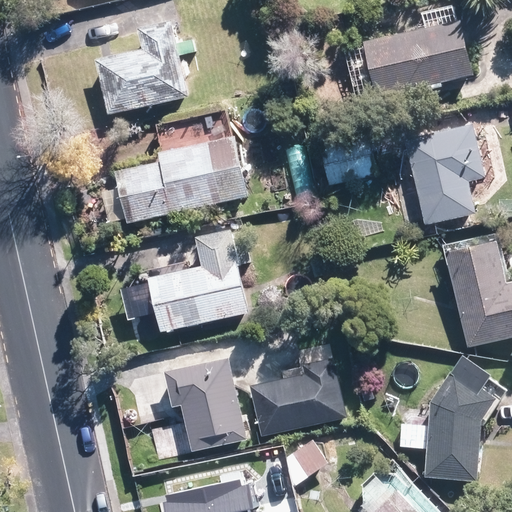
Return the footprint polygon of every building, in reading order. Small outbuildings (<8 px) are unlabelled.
[(351,48),(361,94),(382,89),(384,97),(486,74),(469,0),(462,0),(429,7),(433,24),(370,38),(372,44),(351,48)] [(152,45),(104,56),(117,112),(202,93),(185,15),(147,23),(152,45)] [(486,114),(393,137),(404,181),(420,177),(431,221),(485,208),(476,172),(499,166),(486,114)] [(381,127),(323,141),(334,186),(392,171),(381,127)] [(247,130),(170,147),(172,157),(125,167),(129,185),(109,189),(116,223),(261,191),(247,130)] [(214,263),(129,282),(137,318),(166,311),(170,329),(262,309),(243,223),(207,231),(214,263)] [(511,227),(452,240),(474,344),(511,336),(511,227)] [(309,371),(256,383),(267,432),(360,412),(344,337),(303,346),(309,371)] [(409,415),(406,443),(435,445),(433,474),(485,478),(490,419),(511,392),(495,380),(503,369),(476,347),(436,397),(435,417),(409,415)] [(241,353),(174,367),(181,400),(192,398),(201,446),(258,434),(241,353)] [(337,459),(320,433),(288,454),(298,483),(337,459)] [(451,511),(408,466),(397,477),(390,470),(362,496),(376,511),(451,511)]
